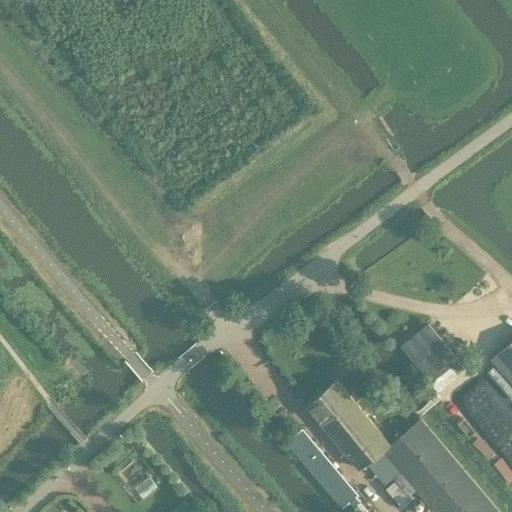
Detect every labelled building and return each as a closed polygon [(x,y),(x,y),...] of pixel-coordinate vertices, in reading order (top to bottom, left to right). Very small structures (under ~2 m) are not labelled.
[(426,321),(397,344),(427,378),(454,356),(426,321)] [(511,382),(511,341),(492,359),(511,382)] [(337,379),(306,405),(360,469),(390,443),(337,379)] [(438,511),(497,511),(420,418),(385,448),(438,511)] [(319,447),(302,461),(305,464),(326,490),(327,490),(343,476),(319,447)] [(402,511),(412,511),(426,500),(401,469),(381,486),(402,511)] [(183,500),(169,511),(190,511),(192,510),(183,500)]
